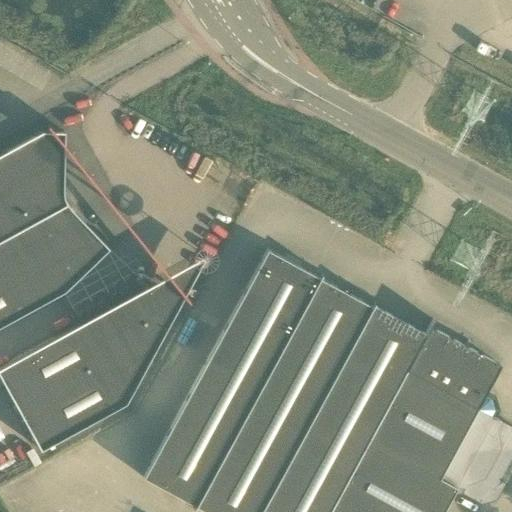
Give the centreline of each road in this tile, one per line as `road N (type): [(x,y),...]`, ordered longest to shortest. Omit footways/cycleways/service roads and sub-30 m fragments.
road 1 (unclassified): [(511,200),(342,110),(228,35)]
road 2 (unknown): [(448,166),(392,281),(511,358)]
